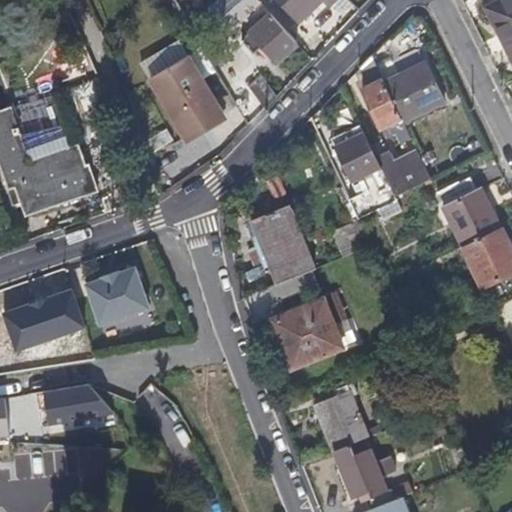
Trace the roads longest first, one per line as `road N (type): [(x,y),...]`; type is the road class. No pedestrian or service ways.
road 1 (unclassified): [(185,207),(303,511)]
road 2 (unclassified): [(185,207),(391,0)]
road 3 (unclassified): [(0,265),(185,207)]
road 4 (residential): [(431,0),(511,160)]
